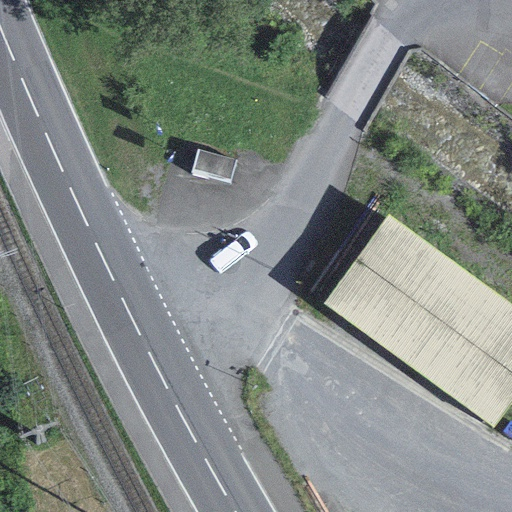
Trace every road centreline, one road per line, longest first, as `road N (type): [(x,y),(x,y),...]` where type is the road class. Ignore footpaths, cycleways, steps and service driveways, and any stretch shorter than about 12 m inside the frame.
road 1 (secondary): [(0,23),(106,263),(236,511)]
road 2 (unknown): [(235,276),(383,429),(511,508)]
